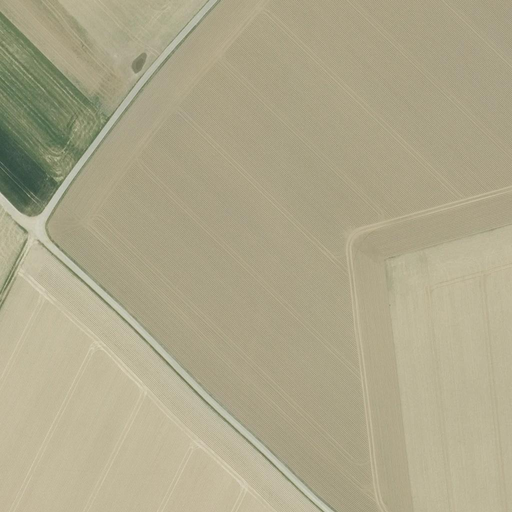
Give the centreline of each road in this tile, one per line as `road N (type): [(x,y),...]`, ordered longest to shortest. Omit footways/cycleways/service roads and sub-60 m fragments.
road 1 (track): [(329,511),(33,231)]
road 2 (track): [(220,0),(33,231)]
